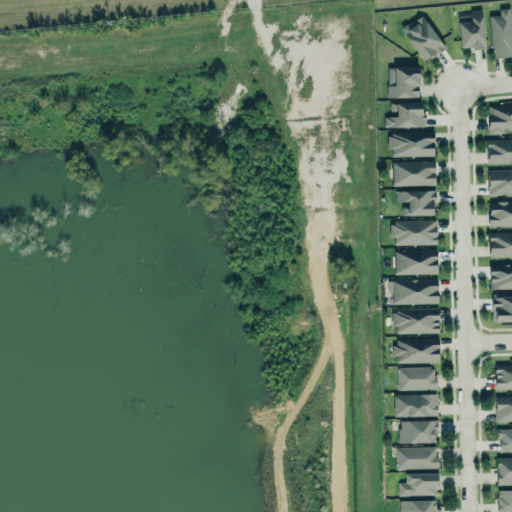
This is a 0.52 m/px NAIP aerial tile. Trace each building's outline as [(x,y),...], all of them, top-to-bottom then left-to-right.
[(509,6),(511,40),(511,52),(511,54),(493,56),(489,14),(499,13),(499,7),(509,6)] [(485,46),(480,8),(469,9),(470,12),(457,14),(458,19),(457,19),(460,44),(467,43),(467,44),(472,44),(472,47),(485,46)] [(423,58),(429,54),(430,55),(433,52),(434,54),(445,46),(421,14),(414,19),(416,21),(409,26),(406,22),(400,26),(423,58)] [(386,96),(418,96),(418,66),(386,66),(386,96)] [(384,125),(425,125),(425,119),(425,111),(422,111),(422,109),(421,109),(421,99),(396,100),(396,101),(389,101),(389,109),(396,109),(396,114),(384,114),(384,125)] [(487,131),(511,129),(511,104),(486,106),(487,131)] [(388,132),(388,156),(433,154),(432,130),(388,132)] [(511,136),(486,138),(487,161),(511,160),(511,136)] [(391,160),(392,184),(434,184),(434,160),(391,160)] [(511,168),(487,168),(487,193),(511,193),(511,168)] [(404,214),(435,214),(434,189),(394,190),(394,201),(403,200),(404,214)] [(511,199),(489,199),(489,222),(511,222),(511,199)] [(436,242),(436,231),(435,231),(435,225),(436,225),(436,218),(394,219),(394,222),(389,222),(389,235),(394,235),(394,243),(436,242)] [(488,231),(511,230),(511,254),(489,256),(488,231)] [(436,273),(436,249),(394,249),(394,273),(436,273)] [(511,262),(488,263),(489,288),(511,287),(511,262)] [(387,278),(388,293),(391,293),(392,303),(437,302),(437,277),(387,278)] [(491,319),(511,319),(511,294),(507,294),(507,292),(492,292),(492,295),(491,295),(491,319)] [(394,307),(394,310),(390,310),(391,323),(396,323),(396,331),(438,330),(438,306),(394,307)] [(438,362),(439,338),(394,337),(393,361),(438,362)] [(511,388),(511,363),(494,364),(494,389),(511,388)] [(396,366),(397,387),(436,386),(436,374),(433,374),(433,367),(428,367),(428,365),(396,366)] [(392,392),(393,414),(436,412),(436,391),(392,392)] [(494,419),(511,418),(511,394),(495,395),(495,405),(494,405),(494,419)] [(397,420),(398,442),(436,441),(435,419),(397,420)] [(498,450),(511,449),(511,426),(497,427),(495,430),(495,431),(496,433),(498,434),(498,450)] [(396,467),(438,466),(437,463),(438,463),(438,454),(435,454),(435,444),(395,445),(396,467)] [(511,456),(495,457),(496,483),(511,482),(511,456)] [(397,480),(405,480),(405,470),(438,469),(438,484),(436,484),(436,493),(397,494),(397,480)] [(496,511),(496,488),(511,488),(511,511),(496,511)] [(399,498),(399,511),(439,511),(439,507),(434,507),(434,497),(399,498)]
